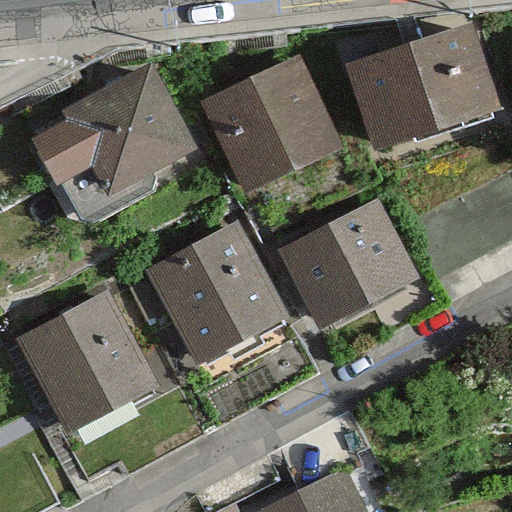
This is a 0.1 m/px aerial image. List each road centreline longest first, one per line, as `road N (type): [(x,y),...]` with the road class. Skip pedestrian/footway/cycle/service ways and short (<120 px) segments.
road 1 (residential): [(130,511),(511,312)]
road 2 (residential): [(0,93),(58,65),(124,0)]
